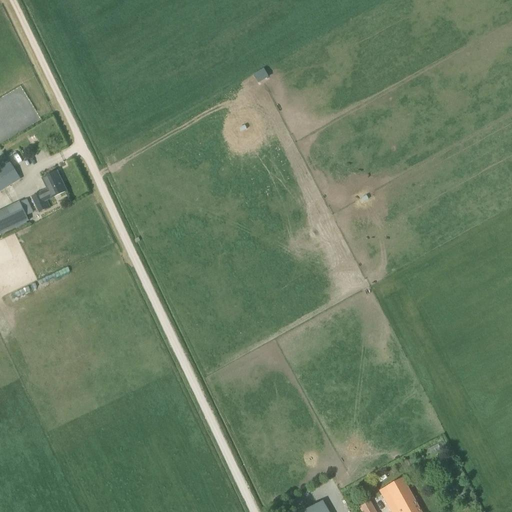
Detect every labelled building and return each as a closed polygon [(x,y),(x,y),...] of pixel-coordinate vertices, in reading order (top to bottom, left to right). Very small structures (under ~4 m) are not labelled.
[(0,191),(20,179),(9,162),(0,167),(0,191)] [(52,198),(66,192),(57,172),(42,179),(47,190),(31,197),(39,213),(49,208),(46,201),(52,198)] [(0,212),(0,234),(29,221),(26,217),(34,213),(27,199),(0,212)] [(420,511),(402,479),(381,490),(392,511),(420,511)] [(361,511),(374,511),(365,495),(358,499),(362,507),(360,509),(361,511)] [(327,511),(322,502),(303,511),(327,511)]
